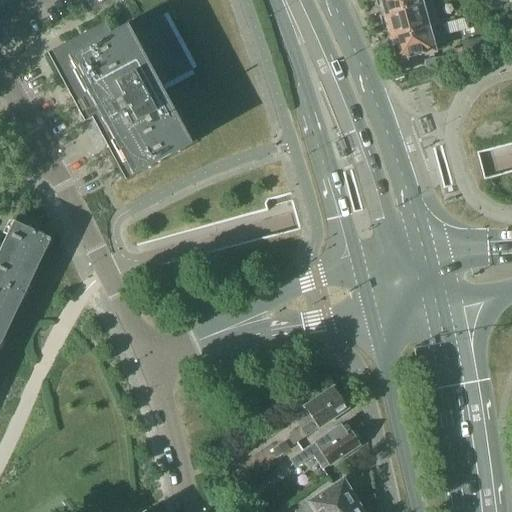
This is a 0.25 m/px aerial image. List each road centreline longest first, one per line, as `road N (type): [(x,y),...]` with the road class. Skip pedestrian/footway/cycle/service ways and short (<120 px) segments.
road 1 (secondary): [(289,8),(317,36),(412,255)]
road 2 (secondary): [(289,8),(291,43),(358,268)]
road 3 (secondary): [(425,251),(333,0)]
road 4 (residential): [(148,356),(39,148)]
road 5 (secondary): [(471,511),(442,302)]
road 6 (secondary): [(371,312),(416,511)]
road 7 (residential): [(358,268),(189,342)]
road 8 (residential): [(189,342),(371,312)]
road 9 (residential): [(191,511),(148,356)]
